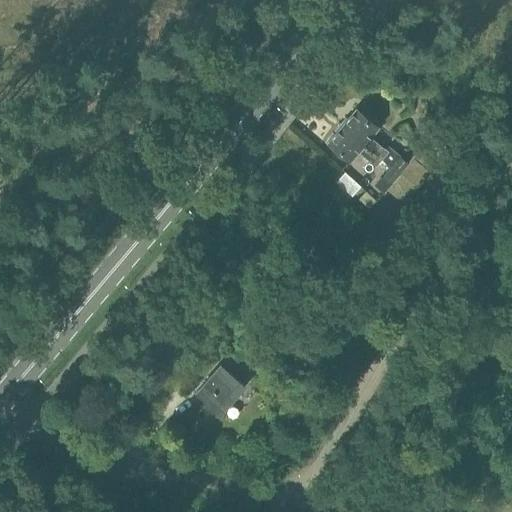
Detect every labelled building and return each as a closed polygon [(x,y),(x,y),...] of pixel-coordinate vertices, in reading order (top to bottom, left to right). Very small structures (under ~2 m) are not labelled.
[(356,109),(327,142),(349,160),(357,150),(376,166),(381,160),(390,167),(382,177),(384,179),(377,187),(384,193),(387,190),(391,185),(391,184),(407,165),(406,164),(398,157),(390,149),(387,152),(369,137),(377,127),(356,109)] [(388,190),(404,204),(431,172),(414,159),(388,190)] [(344,187),(343,188),(351,196),(353,194),(361,186),(352,178),(344,187)] [(366,191),(358,199),(369,209),(376,200),(366,191)] [(342,331),(337,338),(341,341),(346,334),(342,331)] [(239,358),(231,351),(219,365),(221,366),(198,392),(221,411),(243,385),(227,372),(239,358)]
